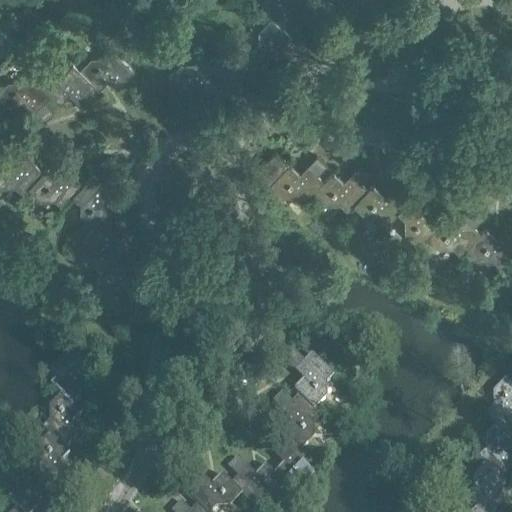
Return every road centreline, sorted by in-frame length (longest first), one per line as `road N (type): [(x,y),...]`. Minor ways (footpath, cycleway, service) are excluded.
road 1 (residential): [(152,451),(164,297),(144,190),(152,160),(228,128)]
road 2 (residential): [(152,451),(197,426),(220,401),(254,319),(257,269),(228,128)]
road 3 (residential): [(269,113),(427,154),(511,187)]
road 4 (residential): [(269,113),(332,63),(464,0)]
